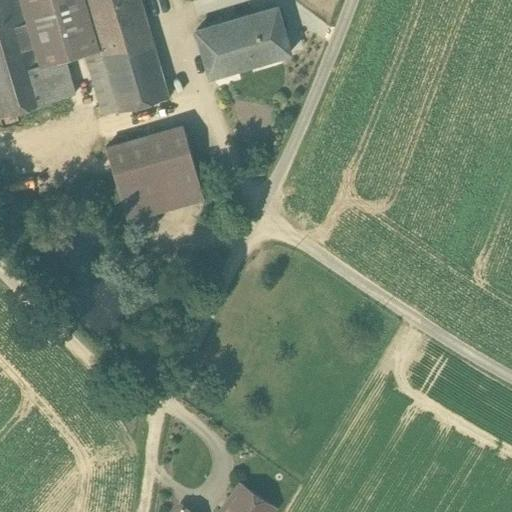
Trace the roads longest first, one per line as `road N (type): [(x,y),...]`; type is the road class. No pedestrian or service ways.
road 1 (unclassified): [(511,377),(256,211),(319,85),(350,0)]
road 2 (track): [(0,270),(141,408),(155,439),(256,211)]
